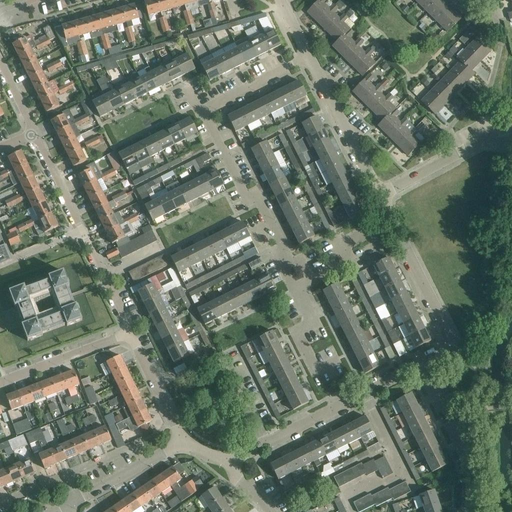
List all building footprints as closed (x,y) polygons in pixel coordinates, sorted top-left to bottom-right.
[(162,12),(157,0),(151,0),(144,2),(148,16),(162,12)] [(157,0),(162,12),(174,9),(170,0),(157,0)] [(185,5),(183,0),(170,0),(174,9),(185,5)] [(183,0),(185,5),(187,11),(189,10),(198,7),(197,2),(197,1),(196,0),(183,0)] [(317,22),(330,9),(323,3),(326,0),(319,0),(307,12),(317,22)] [(344,5),(339,0),(335,5),(340,10),(344,5)] [(439,0),(419,0),(417,3),(427,12),(439,0)] [(451,9),(442,0),(439,0),(427,12),(437,22),(451,9)] [(207,4),(209,11),(215,10),(213,2),(211,3),(207,4)] [(317,22),(327,32),(339,19),(333,13),(338,8),(334,4),(330,9),(317,22)] [(123,9),(127,22),(128,28),(131,27),(133,33),(135,33),(133,26),(131,21),(139,19),(135,5),(123,9)] [(405,5),(401,9),(406,14),(410,9),(405,5)] [(120,24),(127,22),(123,9),(110,12),(114,26),(115,30),(121,28),(120,24)] [(461,18),(451,9),(437,22),(447,32),(461,18)] [(183,12),(185,19),(191,17),(189,10),(187,11),(183,12)] [(217,17),(215,10),(209,11),(211,19),(215,18),(217,17)] [(350,10),(345,14),(349,18),(353,14),(350,10)] [(102,30),(114,26),(110,12),(98,16),(102,30)] [(252,17),(253,21),(256,20),(266,18),(265,13),(252,17)] [(344,14),(339,19),(327,32),(337,42),(350,29),(354,24),(347,18),(348,18),(344,14)] [(102,30),(98,16),(86,19),(90,33),(102,30)] [(191,17),(185,19),(187,26),(193,24),(191,17)] [(90,33),(86,19),(74,23),(78,37),(90,33)] [(226,25),(227,29),(231,28),(236,30),(240,29),(240,31),(243,30),(241,25),(239,21),(226,25)] [(78,37),(74,23),(62,26),(66,40),(78,37)] [(215,33),(227,29),(226,25),(213,29),(215,33)] [(426,25),(421,30),(425,34),(430,29),(426,25)] [(47,38),(50,41),(55,38),(54,35),(49,26),(43,29),(47,38)] [(8,36),(16,34),(14,28),(6,30),(8,36)] [(213,29),(200,33),(201,37),(215,33),(213,29)] [(353,32),(350,29),(337,42),(332,46),(342,56),(355,43),(349,37),(353,33),(353,32)] [(273,30),(261,36),(268,51),(281,45),(273,30)] [(258,31),(247,37),(257,57),(268,51),(261,36),(258,31)] [(189,41),(201,37),(200,33),(187,36),(189,41)] [(434,33),(429,38),(435,43),(439,38),(434,33)] [(100,36),(102,43),(109,41),(107,34),(100,36)] [(234,43),(237,48),(245,63),(257,57),(247,37),(246,37),(234,43)] [(31,50),(36,47),(35,44),(40,41),(39,40),(28,45),(25,38),(12,44),(18,56),(31,50)] [(47,38),(41,41),(44,47),(51,43),(50,41),(47,38)] [(477,38),(467,48),(481,61),(491,51),(477,38)] [(179,39),(167,42),(168,47),(180,43),(179,39)] [(342,56),(352,66),(365,53),(359,47),(363,42),(359,39),(355,43),(342,56)] [(35,44),(36,47),(38,50),(44,47),(41,41),(40,41),(35,44)] [(77,47),(78,50),(85,48),(83,41),(76,43),(77,47)] [(109,41),(102,43),(104,50),(111,48),(109,41)] [(154,46),(155,51),(168,47),(167,42),(154,46)] [(141,50),(143,55),(155,51),(154,46),(141,50)] [(448,50),(449,51),(453,55),(457,51),(456,51),(457,50),(453,46),(448,50)] [(87,55),(85,48),(78,50),(80,57),(87,55)] [(233,69),(245,63),(237,48),(225,54),(233,69)] [(369,48),(365,53),(352,66),(362,76),(375,63),(368,57),(373,52),(369,48)] [(461,61),(471,71),(481,61),(467,48),(457,58),(460,61),(461,61)] [(18,56),(24,67),(37,61),(31,50),(18,56)] [(128,54),(130,59),(143,55),(141,50),(128,54)] [(453,55),(449,51),(445,56),(449,60),(453,55)] [(115,58),(117,62),(130,59),(128,54),(115,58)] [(187,54),(175,60),(183,76),(195,69),(187,54)] [(221,75),(233,69),(225,54),(213,60),(221,75)] [(103,62),(104,66),(108,74),(116,70),(112,64),(117,62),(115,58),(103,62)] [(52,63),(55,69),(62,66),(61,63),(59,60),(52,63)] [(171,82),(183,76),(175,60),(163,66),(171,82)] [(221,75),(213,60),(202,66),(209,81),(221,75)] [(24,67),(29,78),(42,72),(37,61),(24,67)] [(451,71),(464,84),(474,74),(471,71),(461,61),(460,61),(451,71)] [(90,65),(91,70),(104,66),(103,62),(90,65)] [(384,62),(380,66),(385,71),(389,67),(384,62)] [(55,69),(52,63),(46,66),(49,72),(55,69)] [(91,70),(90,65),(76,69),(77,74),(91,70)] [(171,82),(163,66),(151,72),(159,87),(171,82)] [(159,87),(151,72),(149,67),(144,69),(147,75),(140,78),(147,93),(159,87)] [(455,94),(464,84),(451,71),(441,81),(455,94)] [(29,78),(35,90),(48,83),(42,72),(29,78)] [(136,73),(125,79),(136,99),(147,93),(140,78),(139,79),(136,73)] [(352,92),(362,102),(375,89),(369,82),(373,78),(370,74),(352,92)] [(424,78),(421,81),(422,82),(427,87),(429,84),(424,78)] [(124,105),(136,99),(125,79),(113,85),(116,90),(124,105)] [(59,92),(58,89),(53,80),(48,83),(35,90),(41,101),(53,95),(53,94),(59,92)] [(76,80),(64,86),(66,91),(73,88),(72,85),(77,82),(76,80)] [(287,87),(295,102),(307,96),(299,81),(287,87)] [(375,89),(362,102),(372,111),(385,98),(379,92),(383,88),(383,87),(387,84),(384,81),(380,84),(375,89)] [(445,104),(455,94),(441,81),(431,91),(445,104)] [(100,87),(104,96),(112,111),(124,105),(116,90),(111,93),(106,84),(100,87)] [(283,108),(295,102),(287,87),(275,93),(283,108)] [(394,89),(385,98),(372,111),(382,121),(395,108),(398,105),(392,99),(393,97),(397,92),(394,89)] [(435,114),(445,104),(431,91),(421,101),(435,114)] [(283,108),(275,93),(263,99),(271,114),(283,108)] [(59,106),(53,95),(41,101),(46,112),(59,106)] [(100,117),(112,111),(104,96),(92,102),(100,117)] [(259,120),(271,114),(263,99),(251,105),(259,120)] [(251,105),(239,111),(247,126),(259,120),(251,105)] [(395,108),(382,121),(378,126),(388,136),(400,123),(394,117),(402,109),(399,105),(395,109),(395,108)] [(313,108),(301,115),(303,119),(315,113),(313,108)] [(235,132),(247,126),(239,111),(227,117),(235,132)] [(86,114),(79,117),(83,124),(89,120),(86,114)] [(51,121),(57,133),(69,126),(63,115),(51,121)] [(303,119),(301,115),(289,121),(291,125),(303,119)] [(302,124),(308,136),(323,128),(317,116),(302,124)] [(83,124),(79,117),(73,121),(76,127),(83,124)] [(190,118),(178,124),(186,142),(190,140),(189,137),(197,133),(190,118)] [(405,118),(400,123),(388,136),(397,145),(410,133),(404,126),(409,122),(405,118)] [(289,121),(277,127),(279,131),(291,125),(289,121)] [(410,133),(397,145),(408,156),(415,149),(424,139),(417,133),(418,131),(424,125),(421,121),(415,128),(410,133)] [(186,142),(178,124),(166,130),(173,145),(184,140),(185,142),(186,142)] [(57,133),(62,144),(75,138),(69,126),(57,133)] [(279,131),(277,127),(265,133),(267,137),(279,131)] [(329,140),(323,128),(308,136),(314,148),(329,140)] [(162,151),(173,145),(166,130),(154,136),(162,151)] [(286,132),(292,144),(296,142),(290,130),(286,132)] [(80,135),(75,138),(62,144),(68,156),(81,149),(76,140),(80,138),(89,134),(88,131),(80,135)] [(267,137),(265,133),(253,139),(255,143),(267,137)] [(278,136),(284,148),(288,146),(282,134),(278,136)] [(152,156),(162,151),(154,136),(142,142),(150,157),(153,163),(154,162),(152,156)] [(97,137),(91,140),(94,146),(100,143),(97,137)] [(255,143),(253,139),(241,145),(243,149),(255,143)] [(87,149),(94,146),(91,140),(84,143),(87,149)] [(329,140),(314,148),(320,160),(335,152),(329,140)] [(138,163),(150,157),(142,142),(131,148),(138,163)] [(251,149),(257,162),(272,154),(266,142),(251,149)] [(298,156),(302,154),(296,142),(292,144),(298,156)] [(190,149),(191,152),(192,152),(194,156),(206,150),(202,143),(190,149)] [(284,148),(290,160),(294,158),(288,146),(284,148)] [(138,163),(131,148),(118,154),(126,169),(138,163)] [(86,161),(81,149),(68,156),(74,167),(86,161)] [(8,157),(14,170),(27,164),(21,151),(8,157)] [(182,162),(194,156),(192,152),(191,152),(180,158),(182,162)] [(341,164),(335,152),(320,160),(326,171),(341,164)] [(208,153),(195,160),(197,164),(198,164),(198,165),(204,163),(210,159),(210,157),(208,153)] [(257,162),(263,173),(278,166),(272,154),(257,162)] [(304,168),(308,166),(302,154),(298,156),(304,168)] [(182,162),(180,158),(168,164),(170,168),(182,162)] [(294,158),(290,160),(296,171),(300,169),(294,158)] [(117,160),(113,161),(118,170),(121,169),(117,160)] [(186,170),(197,164),(195,160),(184,165),(186,170)] [(14,170),(9,173),(10,175),(10,176),(14,185),(20,182),(33,176),(27,164),(14,170)] [(160,164),(155,166),(156,170),(158,174),(167,169),(165,165),(161,167),(160,164)] [(326,171),(332,183),(347,176),(341,164),(326,171)] [(78,176),(84,187),(97,181),(102,179),(100,175),(98,173),(93,175),(88,165),(79,170),(82,174),(78,176)] [(186,170),(184,165),(172,171),(174,176),(186,170)] [(202,171),(201,172),(211,191),(224,185),(216,170),(213,165),(206,169),(205,170),(202,171)] [(284,177),(278,166),(263,173),(269,185),(284,177)] [(310,180),(314,177),(308,166),(304,168),(310,180)] [(113,169),(107,172),(109,178),(116,174),(113,169)] [(306,181),(300,169),(296,171),(296,172),(293,173),(295,177),(298,175),(302,183),(306,181)] [(7,170),(0,173),(3,180),(10,176),(10,175),(9,173),(7,170)] [(158,174),(156,170),(144,176),(147,180),(158,174)] [(170,178),(174,176),(172,171),(160,178),(162,182),(170,178)] [(103,181),(109,178),(107,172),(100,175),(102,179),(103,181)] [(200,197),(211,191),(201,172),(199,173),(200,178),(192,182),(200,197)] [(39,189),(33,176),(20,182),(26,195),(39,189)] [(134,186),(147,180),(144,176),(132,182),(134,186)] [(353,188),(347,176),(332,183),(338,195),(353,188)] [(269,185),(275,197),(290,189),(284,177),(269,185)] [(314,177),(310,180),(316,191),(320,189),(314,177)] [(97,181),(84,187),(89,198),(116,184),(114,178),(99,186),(97,181)] [(160,178),(148,183),(151,189),(152,189),(153,192),(162,187),(160,183),(162,182),(160,178)] [(302,183),(308,195),(312,193),(306,181),(302,183)] [(192,182),(180,188),(188,203),(200,197),(192,182)] [(147,192),(151,189),(148,183),(136,189),(141,200),(149,196),(147,192)] [(176,209),(188,203),(180,188),(168,194),(176,209)] [(359,199),(353,188),(338,195),(343,207),(359,199)] [(45,201),(39,189),(26,195),(32,207),(45,201)] [(275,197),(281,209),(296,201),(290,189),(275,197)] [(320,189),(316,191),(321,202),(325,200),(320,189)] [(125,191),(118,195),(121,200),(128,197),(125,191)] [(89,198),(95,210),(108,203),(102,192),(89,198)] [(152,221),(164,215),(156,200),(153,193),(149,195),(152,202),(144,206),(152,221)] [(308,195),(314,207),(318,205),(312,193),(308,195)] [(168,194),(156,200),(164,215),(176,209),(168,194)] [(12,198),(15,204),(22,201),(19,195),(12,198)] [(113,201),(108,203),(95,210),(101,221),(113,215),(111,209),(116,207),(115,204),(121,200),(118,195),(111,198),(113,201)] [(15,204),(12,198),(5,201),(8,208),(15,204)] [(359,199),(343,207),(350,219),(365,211),(364,209),(365,208),(362,202),(361,203),(359,199)] [(328,215),(332,213),(325,200),(321,202),(328,215)] [(51,213),(45,201),(32,207),(38,220),(51,213)] [(296,201),(281,209),(287,220),(302,213),(296,201)] [(314,207),(320,218),(324,217),(318,205),(314,207)] [(137,217),(144,213),(143,211),(136,214),(129,217),(132,223),(139,219),(137,217)] [(332,213),(328,215),(334,227),(340,224),(333,212),(332,213)] [(24,223),(27,229),(34,226),(38,236),(57,227),(51,213),(38,220),(33,222),(31,220),(24,223)] [(147,220),(144,213),(137,217),(139,219),(132,223),(129,217),(122,220),(124,224),(119,226),(106,232),(112,244),(124,238),(122,232),(147,220)] [(287,220),(293,232),(308,225),(302,213),(287,220)] [(101,221),(106,232),(119,226),(113,215),(101,221)] [(320,218),(313,222),(315,225),(322,222),(326,231),(330,229),(324,217),(320,218)] [(242,222),(230,228),(238,243),(250,237),(242,222)] [(14,228),(15,231),(18,230),(20,233),(27,229),(24,223),(17,227),(14,228)] [(143,228),(141,230),(144,235),(147,233),(152,231),(149,225),(143,228)] [(314,237),(308,225),(293,232),(299,244),(314,237)] [(226,249),(238,243),(230,228),(218,234),(226,249)] [(147,233),(152,244),(157,241),(152,231),(147,233)] [(14,232),(5,237),(10,247),(19,243),(17,238),(16,235),(14,232)] [(152,244),(147,233),(144,235),(142,236),(147,246),(152,244)] [(226,249),(218,234),(206,240),(214,255),(226,249)] [(147,246),(142,236),(137,238),(142,249),(147,246)] [(142,249),(137,238),(131,241),(137,251),(142,249)] [(202,261),(214,255),(206,240),(195,246),(202,261)] [(137,251),(131,241),(126,243),(131,254),(137,251)] [(131,254),(126,243),(121,246),(126,256),(131,254)] [(0,264),(11,260),(5,244),(0,246),(0,264)] [(116,248),(119,254),(121,259),(126,256),(121,246),(116,248)] [(195,246),(183,252),(190,267),(202,261),(195,246)] [(244,256),(246,260),(258,253),(255,247),(243,254),(244,256)] [(119,254),(116,248),(105,254),(108,259),(119,254)] [(178,273),(190,267),(183,252),(171,258),(178,273)] [(158,257),(164,267),(169,265),(164,254),(158,257)] [(246,260),(244,256),(232,262),(234,266),(246,260)] [(153,260),(159,270),(164,267),(158,257),(153,260)] [(260,257),(248,263),(250,268),(251,269),(263,263),(260,257)] [(373,265),(379,277),(394,270),(388,257),(373,265)] [(148,262),(153,272),(159,270),(153,260),(148,262)] [(143,265),(148,275),(153,272),(148,262),(143,265)] [(234,266),(232,262),(221,268),(222,272),(234,266)] [(236,269),(238,274),(250,268),(248,263),(236,269)] [(138,267),(143,277),(148,275),(143,265),(138,267)] [(133,270),(138,280),(143,277),(138,267),(133,270)] [(170,290),(170,291),(180,285),(172,268),(168,270),(176,287),(170,290)] [(222,272),(221,268),(209,274),(211,278),(222,272)] [(236,269),(224,275),(226,280),(238,274),(236,269)] [(138,280),(133,270),(128,272),(133,282),(138,280)] [(394,270),(379,277),(385,289),(400,282),(394,270)] [(357,273),(363,285),(367,283),(361,271),(357,273)] [(9,292),(15,308),(16,307),(23,325),(21,326),(27,341),(42,335),(42,334),(66,325),(67,326),(82,321),(76,305),(75,306),(68,287),(69,287),(63,272),(48,277),(49,279),(25,288),(24,286),(9,292)] [(211,278),(209,274),(197,280),(199,284),(211,278)] [(256,280),(264,295),(276,289),(268,274),(256,280)] [(215,286),(226,280),(224,275),(213,281),(215,286)] [(349,277),(355,289),(360,287),(354,275),(349,277)] [(138,291),(144,304),(159,296),(164,293),(158,281),(159,281),(156,276),(132,288),(134,293),(138,291)] [(199,284),(197,280),(185,286),(187,290),(199,284)] [(252,301),(264,295),(256,280),(244,286),(252,301)] [(367,283),(363,285),(369,297),(380,292),(374,280),(367,283)] [(203,292),(215,286),(213,281),(201,287),(203,292)] [(400,282),(385,289),(391,301),(406,293),(400,282)] [(322,291),(328,303),(344,295),(338,283),(322,291)] [(186,297),(180,285),(170,291),(176,301),(182,298),(182,299),(186,297)] [(244,286),(232,292),(240,307),(252,301),(244,286)] [(191,298),(203,292),(201,287),(189,293),(191,298)] [(361,301),(366,299),(360,287),(355,289),(361,301)] [(228,313),(240,307),(232,292),(221,298),(228,313)] [(412,305),(406,293),(391,301),(397,313),(412,305)] [(350,307),(344,295),(328,303),(335,315),(350,307)] [(379,307),(373,295),(369,297),(375,309),(379,307)] [(165,308),(159,296),(144,304),(150,316),(165,308)] [(186,297),(182,299),(188,311),(192,309),(186,297)] [(228,313),(221,298),(209,304),(217,319),(228,313)] [(367,313),(372,311),(366,299),(361,301),(367,313)] [(205,325),(217,319),(209,304),(197,310),(205,325)] [(418,317),(412,305),(397,313),(403,325),(418,317)] [(169,306),(165,308),(150,316),(156,328),(171,320),(170,319),(174,317),(169,306)] [(356,319),(350,307),(335,315),(341,327),(356,319)] [(385,319),(379,307),(375,309),(381,321),(385,319)] [(198,321),(192,309),(188,311),(194,323),(190,325),(198,321)] [(373,325),(378,323),(372,311),(367,313),(373,325)] [(403,325),(409,336),(424,329),(418,317),(403,325)] [(341,327),(347,338),(362,331),(356,319),(341,327)] [(387,333),(391,330),(385,319),(381,321),(387,333)] [(171,320),(156,328),(162,339),(177,332),(171,320)] [(204,333),(198,321),(190,325),(192,328),(196,326),(200,335),(204,333)] [(379,337),(384,335),(378,323),(373,325),(379,337)] [(397,327),(391,330),(387,333),(393,344),(400,341),(396,333),(399,331),(397,327)] [(430,341),(424,329),(409,336),(415,349),(430,341)] [(257,339),(263,351),(278,344),(272,331),(257,339)] [(362,331),(347,338),(353,350),(368,343),(362,331)] [(177,332),(162,339),(168,351),(183,343),(177,332)] [(210,345),(204,333),(200,335),(206,347),(210,345)] [(384,349),(390,346),(384,335),(379,337),(385,348),(384,349)] [(406,353),(400,341),(393,344),(399,357),(406,353)] [(189,355),(183,343),(168,351),(174,363),(183,359),(189,355)] [(353,350),(358,362),(374,354),(368,343),(353,350)] [(240,347),(247,360),(251,358),(251,357),(252,357),(246,344),(240,347)] [(263,351),(269,363),(284,355),(278,344),(263,351)] [(390,346),(384,349),(390,361),(396,358),(390,346)] [(380,367),(374,354),(358,362),(365,374),(380,367)] [(290,367),(284,355),(269,363),(275,375),(290,367)] [(111,372),(112,373),(125,367),(120,356),(99,366),(103,376),(111,372)] [(187,369),(199,363),(196,357),(184,363),(187,369)] [(256,369),(251,358),(247,360),(252,371),(256,369)] [(130,377),(125,367),(112,373),(117,384),(130,377)] [(296,379),(290,367),(275,375),(281,387),(296,379)] [(256,369),(252,371),(258,383),(262,381),(256,369)] [(74,371),(62,375),(68,389),(79,385),(74,371)] [(68,389),(62,375),(51,379),(56,393),(68,389)] [(88,377),(81,380),(83,386),(91,383),(88,377)] [(130,377),(117,384),(122,395),(136,388),(130,377)] [(45,398),(56,393),(51,379),(40,384),(45,398)] [(281,387),(287,398),(302,391),(296,379),(281,387)] [(258,383),(264,395),(268,393),(262,381),(258,383)] [(45,398),(40,384),(28,388),(34,402),(45,398)] [(84,389),(87,397),(95,394),(92,386),(84,389)] [(34,402),(28,388),(17,392),(22,406),(34,402)] [(141,399),(136,388),(122,395),(127,406),(141,399)] [(302,391),(287,398),(293,410),(308,403),(302,391)] [(22,406),(17,392),(6,396),(11,410),(22,406)] [(268,393),(264,395),(270,407),(275,405),(268,393)] [(396,401),(402,413),(417,405),(411,393),(396,401)] [(73,403),(79,401),(76,394),(70,396),(73,403)] [(98,402),(95,394),(87,397),(90,405),(98,402)] [(70,396),(64,399),(67,406),(73,403),(70,396)] [(115,398),(108,401),(108,402),(111,408),(118,404),(115,398)] [(122,408),(127,419),(146,410),(141,399),(127,406),(122,408)] [(57,410),(54,403),(48,405),(51,412),(57,410)] [(275,405),(270,407),(276,419),(280,417),(276,408),(275,405)] [(402,413),(408,425),(423,417),(417,405),(402,413)] [(386,421),(390,419),(384,407),(380,409),(386,421)] [(151,421),(146,410),(127,419),(123,421),(117,424),(109,428),(114,438),(120,435),(118,431),(128,426),(130,431),(140,427),(147,423),(151,421)] [(25,414),(27,419),(28,420),(34,418),(32,411),(25,414)] [(52,421),(49,413),(42,416),(45,424),(52,421)] [(104,417),(109,428),(117,424),(114,418),(112,413),(104,417)] [(93,415),(87,417),(90,425),(96,422),(93,415)] [(121,415),(114,418),(117,424),(123,421),(121,415)] [(361,438),(363,443),(375,437),(365,416),(353,423),(361,438)] [(90,425),(87,417),(81,419),(84,427),(90,425)] [(408,425),(414,437),(429,429),(423,417),(408,425)] [(28,420),(27,419),(11,425),(16,436),(31,429),(28,420)] [(396,431),(390,419),(386,421),(392,433),(396,431)] [(147,423),(140,427),(144,437),(151,433),(147,423)] [(349,444),(361,438),(353,423),(341,429),(349,444)] [(65,426),(69,434),(75,431),(72,424),(65,426)] [(63,437),(69,434),(65,426),(59,429),(63,437)] [(94,432),(100,445),(111,440),(105,427),(94,432)] [(55,464),(50,451),(46,443),(43,436),(40,428),(25,435),(29,445),(38,441),(43,453),(39,455),(44,469),(55,464)] [(341,429),(329,434),(337,450),(349,444),(341,429)] [(429,429),(414,437),(420,449),(435,441),(429,429)] [(392,433),(398,445),(402,443),(396,431),(392,433)] [(89,450),(100,445),(94,432),(83,436),(89,450)] [(49,434),(43,436),(46,443),(52,441),(49,434)] [(325,456),(337,450),(329,434),(318,440),(325,456)] [(17,438),(21,448),(27,446),(23,436),(17,438)] [(83,436),(72,441),(78,455),(89,450),(83,436)] [(8,442),(10,447),(12,452),(21,448),(17,438),(8,442)] [(325,456),(318,440),(306,446),(313,462),(316,467),(320,464),(318,459),(325,456)] [(66,459),(78,455),(72,441),(61,446),(66,459)] [(420,449),(426,460),(441,453),(435,441),(420,449)] [(0,450),(10,447),(8,442),(0,444),(0,450)] [(366,449),(367,450),(369,454),(381,448),(378,443),(366,449)] [(402,443),(398,445),(404,457),(408,455),(402,443)] [(61,446),(50,451),(55,464),(66,459),(61,446)] [(302,468),(313,462),(306,446),(294,452),(302,468)] [(355,456),(357,460),(369,454),(367,450),(355,456)] [(294,452),(282,458),(290,474),(302,468),(294,452)] [(447,465),(441,453),(426,460),(432,472),(447,465)] [(408,455),(404,457),(410,469),(414,467),(408,455)] [(357,460),(355,456),(343,462),(345,466),(357,460)] [(374,461),(377,467),(387,462),(384,456),(374,461)] [(278,480),(290,474),(282,458),(270,465),(278,480)] [(17,464),(23,478),(35,473),(29,459),(17,464)] [(368,462),(373,473),(378,470),(377,467),(374,461),(373,459),(368,462)] [(345,466),(343,462),(332,468),(334,472),(345,466)] [(368,462),(362,465),(366,474),(367,476),(373,473),(368,462)] [(387,462),(377,467),(378,470),(379,473),(390,468),(387,462)] [(361,476),(366,474),(362,465),(361,463),(355,466),(361,476)] [(23,478),(17,464),(7,469),(13,482),(23,478)] [(350,469),(355,479),(361,476),(355,466),(350,469)] [(170,487),(177,496),(181,502),(198,490),(191,480),(184,485),(185,487),(181,490),(176,483),(181,479),(172,467),(162,474),(170,487)] [(414,467),(410,469),(416,481),(420,479),(414,467)] [(334,472),(332,468),(320,474),(322,478),(334,472)] [(393,473),(390,468),(379,473),(382,479),(393,473)] [(13,482),(7,469),(0,471),(0,483),(2,487),(13,482)] [(344,472),(350,482),(355,479),(350,469),(344,472)] [(339,474),(344,485),(350,482),(344,472),(339,474)] [(160,493),(170,487),(162,474),(152,481),(160,493)] [(322,478),(320,474),(308,480),(310,484),(322,478)] [(344,485),(339,474),(333,477),(339,488),(344,485)] [(203,485),(199,480),(197,476),(192,480),(195,483),(198,488),(203,485)] [(304,482),(296,486),(298,490),(310,484),(308,480),(305,476),(301,478),(304,482)] [(152,481),(142,488),(150,500),(160,493),(152,481)] [(405,481),(400,484),(405,495),(410,492),(405,481)] [(405,495),(400,484),(394,487),(399,497),(405,495)] [(298,490),(296,486),(284,492),(286,496),(298,490)] [(201,496),(208,507),(221,498),(214,487),(201,496)] [(394,487),(389,490),(388,490),(393,498),(392,498),(393,500),(399,497),(394,487)] [(142,488),(132,494),(141,507),(150,500),(142,488)] [(388,490),(389,490),(388,488),(382,490),(387,501),(392,498),(393,498),(388,490)] [(387,501),(382,490),(377,493),(382,504),(387,501)] [(419,495),(423,507),(438,502),(434,490),(419,495)] [(382,504),(377,493),(371,496),(375,504),(375,505),(376,507),(382,504)] [(129,511),(132,511),(141,507),(132,494),(122,501),(129,511)] [(371,496),(370,494),(364,497),(370,507),(375,505),(375,504),(371,496)] [(181,502),(177,496),(170,500),(167,496),(164,498),(171,508),(181,502)] [(334,500),(339,510),(344,508),(339,497),(334,500)] [(370,507),(364,497),(359,500),(364,510),(370,507)] [(222,511),(228,508),(221,498),(208,507),(211,511),(222,511)] [(359,511),(364,510),(359,500),(353,502),(357,511),(359,511)] [(129,511),(122,501),(112,508),(114,511),(129,511)] [(423,507),(424,511),(441,511),(438,502),(423,507)]
